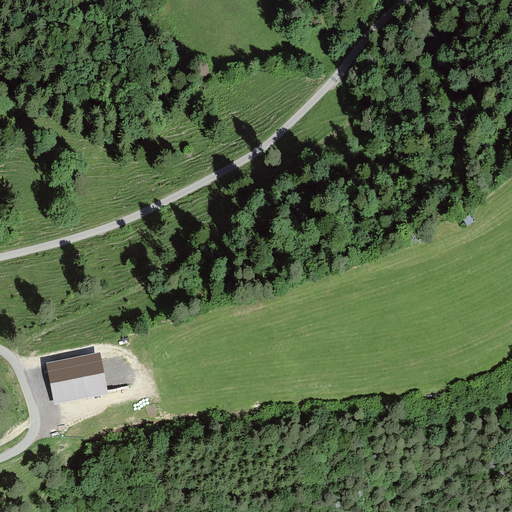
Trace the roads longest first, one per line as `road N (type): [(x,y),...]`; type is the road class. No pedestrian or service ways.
road 1 (unclassified): [(416,0),(261,154),(112,230),(0,257)]
road 2 (unclassified): [(0,350),(18,366),(37,412),(35,438),(0,460)]
